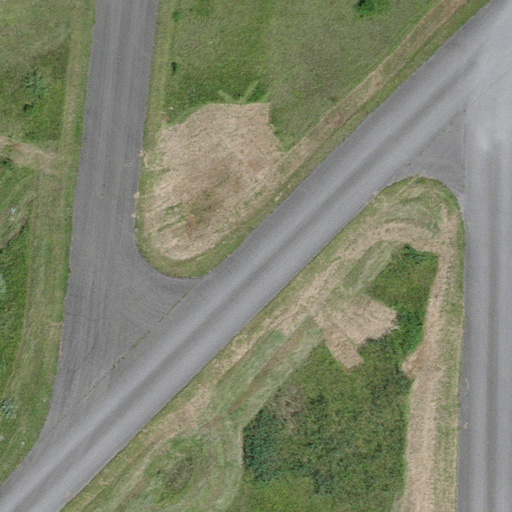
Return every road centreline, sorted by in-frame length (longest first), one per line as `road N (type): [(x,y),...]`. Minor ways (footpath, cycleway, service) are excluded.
road 1 (track): [(511,28),(10,511)]
road 2 (track): [(480,59),(497,212),(489,511)]
road 3 (track): [(113,405),(111,206),(131,0)]
